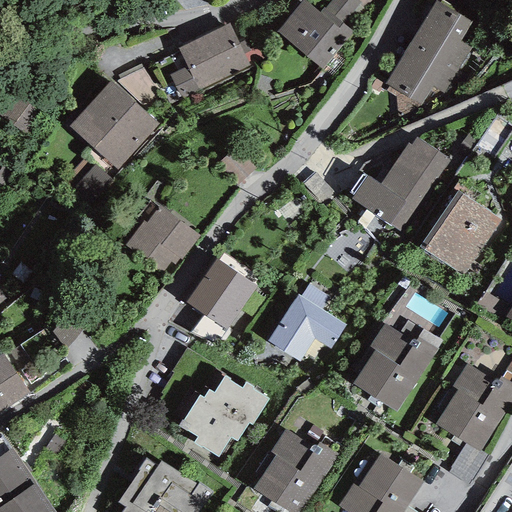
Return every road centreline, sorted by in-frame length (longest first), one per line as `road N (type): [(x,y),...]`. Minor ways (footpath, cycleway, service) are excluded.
road 1 (residential): [(402,0),(306,146),(243,196),(159,313)]
road 2 (residential): [(248,0),(0,48)]
road 3 (residential): [(159,313),(86,511)]
road 4 (residential): [(159,313),(0,421)]
